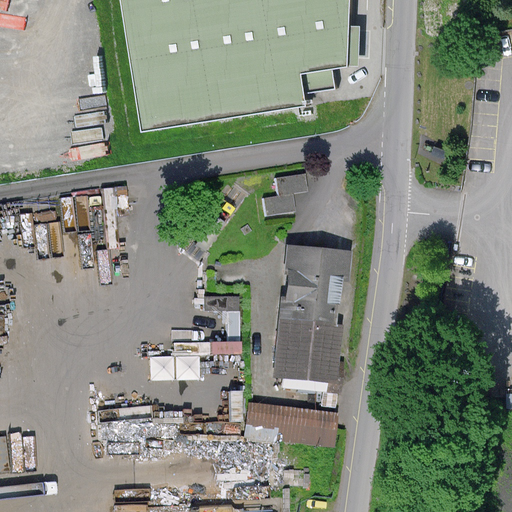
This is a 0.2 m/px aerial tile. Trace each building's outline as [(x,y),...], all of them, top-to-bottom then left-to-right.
[(123,0),(144,128),(303,104),(300,92),(331,87),(329,65),(347,63),(350,0),(123,0)] [(503,47),(511,47),(511,22),(502,23),(503,47)] [(276,178),(280,196),(292,194),(309,192),(306,173),(276,178)] [(280,196),(262,199),(265,217),(295,212),(292,194),(280,196)] [(291,246),(278,372),(333,378),(346,252),(291,246)] [(335,413),(250,404),(246,437),(332,446),(335,413)]
